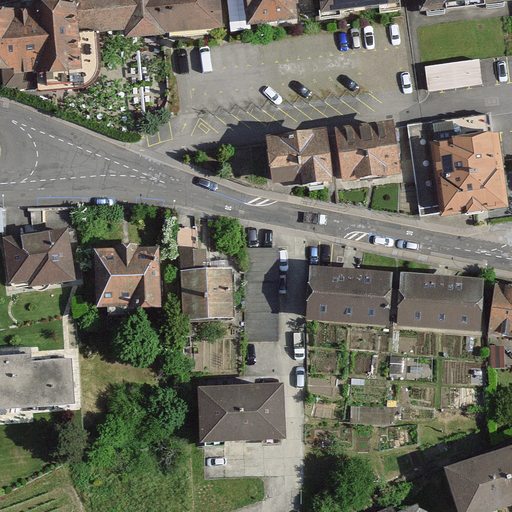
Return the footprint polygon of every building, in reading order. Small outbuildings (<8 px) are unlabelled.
[(0,78),(9,80),(83,96),(106,79),(106,39),(227,36),(224,0),(70,0),(71,7),(45,6),(38,19),(0,17),(0,78)] [(248,0),(251,26),(309,21),(306,0),(248,0)] [(325,0),(327,15),(404,8),(402,0),(325,0)] [(425,0),(427,12),(511,6),(511,0),(425,0)] [(427,64),(431,88),(484,80),(480,56),(427,64)] [(334,138),(341,191),(400,183),(393,131),(334,138)] [(268,146),(272,193),(327,189),(324,142),(268,146)] [(433,152),(441,224),(503,216),(494,144),(433,152)] [(4,238),(9,282),(29,279),(30,287),(74,282),(68,231),(4,238)] [(184,253),(184,324),(235,325),(235,274),(212,274),(212,253),(184,253)] [(246,253),(244,344),(278,345),(280,253),(246,253)] [(100,254),(100,313),(163,313),(163,254),(100,254)] [(316,275),(313,324),(396,329),(399,280),(316,275)] [(410,282),(406,327),(486,334),(490,289),(410,282)] [(511,289),(503,289),(498,336),(511,337),(511,289)] [(0,357),(0,411),(76,408),(74,363),(37,365),(36,356),(0,357)] [(204,394),(206,448),(290,446),(289,391),(204,394)] [(511,511),(511,458),(453,477),(464,511),(511,511)]
